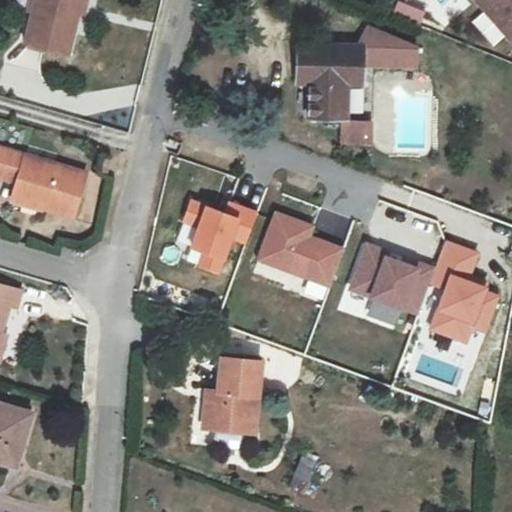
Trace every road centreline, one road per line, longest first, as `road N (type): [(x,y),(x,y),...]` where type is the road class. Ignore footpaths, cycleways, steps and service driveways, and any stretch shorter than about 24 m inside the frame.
road 1 (residential): [(189,0),(115,285)]
road 2 (residential): [(115,285),(100,511)]
